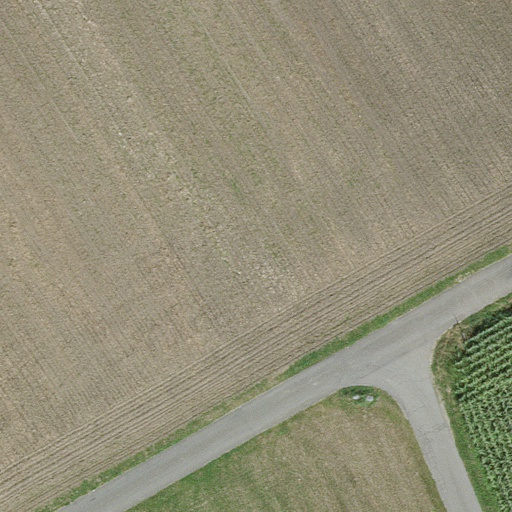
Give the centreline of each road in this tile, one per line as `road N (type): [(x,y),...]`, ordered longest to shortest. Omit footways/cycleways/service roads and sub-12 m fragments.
road 1 (unclassified): [(396,345),(90,511)]
road 2 (residential): [(470,511),(396,345)]
road 3 (track): [(511,278),(396,345)]
